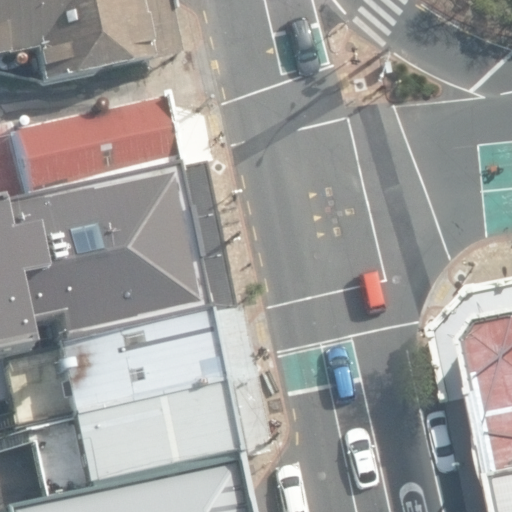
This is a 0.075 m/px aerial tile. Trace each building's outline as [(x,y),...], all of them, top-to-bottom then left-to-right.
[(164,0),(0,0),(0,60),(31,53),(38,86),(176,55),(164,0)] [(0,203),(205,162),(196,122),(159,108),(5,139),(3,128),(0,128),(0,203)] [(0,209),(0,363),(16,360),(11,337),(47,329),(51,349),(236,309),(205,165),(0,209)] [(511,282),(479,289),(440,330),(455,402),(473,488),(511,478),(511,282)] [(1,389),(12,436),(246,382),(234,311),(47,353),(52,378),(1,389)] [(246,382),(12,436),(0,438),(0,460),(12,507),(226,463),(246,382)] [(237,511),(229,469),(5,511),(237,511)] [(511,511),(511,478),(473,488),(477,511),(511,511)]
